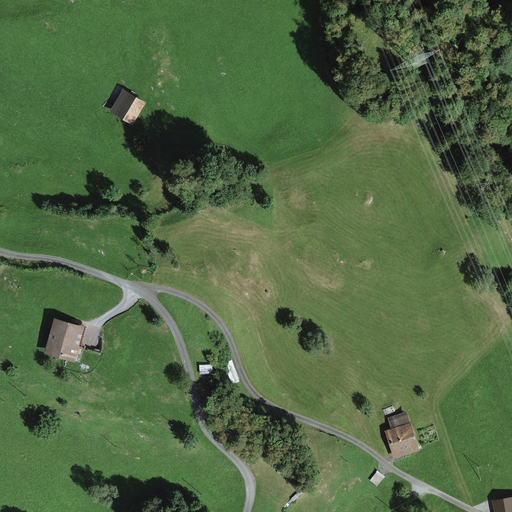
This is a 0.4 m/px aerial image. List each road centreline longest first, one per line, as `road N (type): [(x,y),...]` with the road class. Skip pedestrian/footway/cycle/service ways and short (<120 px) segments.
road 1 (track): [(95,324),(127,304),(133,287),(200,307),(221,328),(258,403),(353,443),(469,511)]
road 2 (track): [(246,511),(251,483),(201,423),(176,332),(157,305),(99,273),(0,251)]
